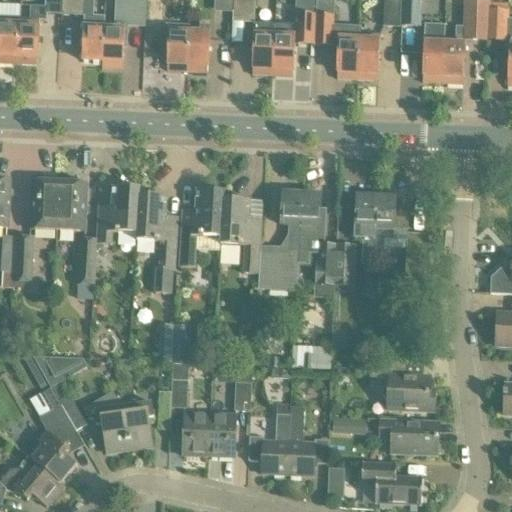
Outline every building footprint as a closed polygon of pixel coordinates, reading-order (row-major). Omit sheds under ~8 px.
[(30,19),(20,19),(17,67),(37,68),(38,60),(38,61),(40,22),(47,23),(47,15),(62,16),(63,0),(46,0),(46,8),(30,7),(30,19)] [(63,0),(62,16),(84,18),(82,62),(103,63),(104,30),(105,17),(94,17),(94,0),(63,0)] [(123,64),(124,50),(127,50),(128,28),(145,29),(146,0),(115,0),(114,31),(104,30),(103,63),(123,64)] [(233,0),(233,14),(232,24),(254,25),(255,0),(233,0)] [(403,9),(403,3),(403,0),(393,0),(384,0),(383,28),(402,29),(403,9)] [(403,9),(402,29),(419,30),(420,0),(403,0),(403,3),(403,9)] [(455,46),(443,45),(442,86),(462,87),(462,79),(463,79),(465,42),(487,43),(488,12),(488,4),(465,3),(464,29),(455,28),(455,46)] [(0,65),(17,67),(20,19),(20,7),(0,6),(0,65)] [(487,43),(503,44),(503,48),(508,49),(507,81),(507,89),(511,88),(511,20),(508,20),(508,12),(488,12),(487,43)] [(294,72),(295,46),(315,46),(317,17),(297,16),(296,27),(275,26),(275,38),(272,78),(293,79),(293,72),(294,72)] [(360,41),(360,30),(333,28),(333,18),(317,17),(315,46),(332,47),(332,40),(339,41),(338,73),(338,74),(338,81),(358,82),(360,41)] [(168,41),(167,66),(167,73),(187,74),(189,34),(189,27),(166,26),(166,41),(168,41)] [(200,34),(189,34),(187,74),(207,75),(207,68),(208,68),(210,29),(200,28),(200,34)] [(253,77),(272,78),(275,38),(264,37),(264,31),(254,31),(252,70),(253,70),(253,77)] [(370,42),(360,41),(358,82),(378,83),(380,36),(371,36),(370,42)] [(422,85),(442,86),(443,45),(433,45),(433,39),(423,38),(422,77),(422,85)] [(468,80),(486,79),(485,53),(467,54),(468,80)] [(10,183),(0,182),(0,231),(8,231),(10,183)] [(29,231),(57,232),(59,184),(31,183),(29,231)] [(59,184),(57,232),(85,234),(87,186),(59,184)] [(137,243),(140,197),(140,190),(113,189),(112,209),(99,208),(97,243),(97,246),(113,247),(113,235),(136,236),(136,243),(137,243)] [(140,190),(140,197),(137,243),(160,244),(159,270),(156,270),(154,295),(172,296),(174,272),(175,272),(178,219),(166,219),(167,198),(140,197),(140,190)] [(220,247),(224,194),(196,192),(195,213),(183,212),(179,269),(196,270),(197,239),(220,240),(220,247)] [(224,194),(220,247),(245,248),(243,275),(259,276),(261,248),(262,224),(250,223),(251,203),(224,201),(224,194)] [(288,229),(288,238),(281,250),(261,248),(259,276),(258,292),(286,293),(297,294),(298,266),(302,197),(282,196),(281,229),(288,229)] [(322,212),(322,198),(302,197),(298,266),(309,267),(311,243),(325,243),(326,212),(322,212)] [(363,266),(373,267),(374,267),(376,200),(357,200),(356,240),(364,240),(363,266)] [(396,201),(376,200),(374,267),(384,268),(385,250),(407,251),(406,277),(425,278),(427,236),(408,235),(410,207),(396,206),(396,201)] [(3,238),(1,274),(3,274),(15,275),(17,239),(3,238)] [(17,238),(17,239),(15,275),(15,284),(25,285),(32,285),(34,238),(17,238)] [(97,246),(97,243),(81,241),(77,300),(93,301),(93,288),(95,288),(97,246)] [(336,265),(337,248),(320,248),(318,287),(334,287),(334,288),(335,288),(336,265)] [(345,294),(348,291),(348,288),(353,288),(354,249),(337,248),(336,265),(335,288),(334,288),(332,333),(335,333),(336,321),(338,321),(340,294),(345,294)] [(439,265),(439,255),(429,255),(429,265),(439,265)] [(511,269),(510,272),(501,271),(492,280),(491,289),(495,289),(495,295),(491,295),(491,296),(511,297),(511,269)] [(14,290),(25,290),(25,285),(15,284),(15,275),(3,274),(2,286),(14,287),(14,290)] [(511,315),(498,315),(496,349),(511,349),(511,315)] [(161,326),(159,365),(172,366),(174,327),(161,326)] [(172,366),(173,366),(188,367),(191,329),(174,327),(172,366)] [(331,351),(294,349),(293,373),(329,375),(331,351)] [(41,391),(49,386),(34,360),(22,359),(41,391)] [(353,362),(350,365),(349,371),(367,372),(368,359),(358,359),(357,362),(353,362)] [(63,384),(50,361),(34,360),(49,386),(52,390),(63,384)] [(70,380),(87,369),(83,362),(59,361),(70,380)] [(279,361),(269,361),(269,369),(279,369),(279,361)] [(388,401),(389,401),(388,412),(434,414),(435,393),(430,393),(430,380),(406,379),(407,365),(371,363),(370,379),(390,380),(389,389),(388,389),(387,390),(386,390),(385,391),(384,392),(383,394),(383,395),(383,396),(384,398),(384,399),(385,400),(386,401),(388,401)] [(171,410),(187,411),(189,367),(188,367),(173,366),(171,410)] [(59,404),(71,397),(63,384),(52,390),(59,404)] [(236,385),(234,413),(250,414),(252,386),(236,385)] [(42,395),(41,396),(51,414),(62,408),(59,404),(52,390),(42,395)] [(130,453),(124,408),(122,398),(116,399),(113,394),(83,411),(89,421),(96,420),(97,428),(102,428),(106,456),(130,453)] [(171,395),(160,394),(159,410),(170,411),(171,395)] [(71,397),(59,404),(62,408),(76,433),(88,427),(71,397)] [(152,404),(124,408),(130,453),(154,449),(149,421),(155,420),(152,404)] [(291,410),(291,407),(278,406),(276,445),(264,444),(265,440),(250,439),(249,463),(263,464),(262,477),(288,478),(291,418),(291,410)] [(49,435),(29,459),(61,485),(77,465),(67,457),(71,453),(60,445),(64,440),(76,433),(62,408),(51,414),(40,420),(49,435)] [(291,410),(291,418),(288,478),(314,479),(315,466),(329,467),(330,443),(315,442),(315,446),(303,446),(305,411),(291,410)] [(183,458),(209,459),(211,416),(185,415),(183,458)] [(237,417),(211,416),(209,459),(235,460),(237,417)] [(350,420),(334,420),(333,434),(349,435),(350,420)] [(438,445),(439,436),(431,436),(432,424),(381,422),(380,443),(392,443),(392,456),(438,458),(438,455),(442,456),(442,445),(438,445)] [(61,485),(29,459),(19,471),(11,472),(0,484),(0,506),(2,508),(7,493),(14,495),(16,493),(28,503),(32,497),(48,510),(65,488),(61,485)] [(377,488),(376,506),(422,508),(423,481),(396,479),(397,467),(363,466),(362,487),(377,488)]
